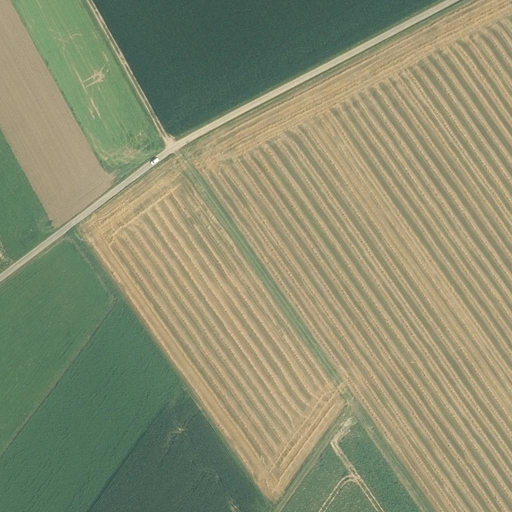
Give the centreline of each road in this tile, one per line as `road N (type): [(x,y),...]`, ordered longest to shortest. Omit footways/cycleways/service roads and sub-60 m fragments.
road 1 (track): [(88,0),(161,134),(423,511)]
road 2 (track): [(453,0),(172,149),(0,279)]
